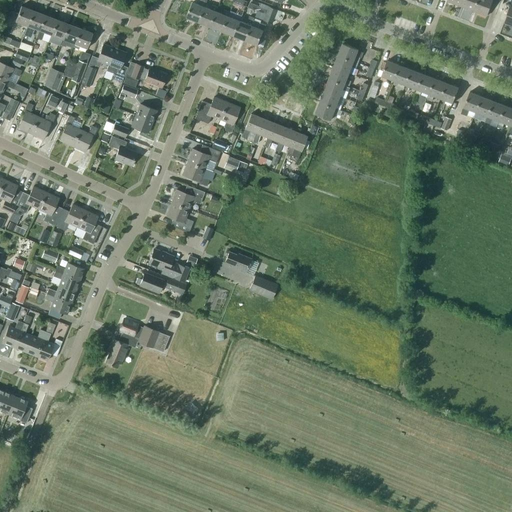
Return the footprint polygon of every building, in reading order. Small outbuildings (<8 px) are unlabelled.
[(200,0),(202,0),(200,4),(193,2),(187,17),(199,22),(205,6),(207,2),(206,2),(207,0),(200,0)] [(473,11),(476,0),(462,0),(460,6),(473,11)] [(476,0),(473,11),(486,16),(492,0),(494,1),(493,0),(476,0)] [(260,6),(251,2),(249,7),(258,11),(260,6)] [(265,20),(267,14),(269,9),(270,6),(261,2),(260,6),(258,11),(256,16),(265,20)] [(22,23),(27,25),(33,10),(21,5),(18,13),(11,11),(7,20),(14,23),(13,27),(20,29),(22,23)] [(211,9),(205,6),(199,22),(211,26),(217,11),(218,7),(213,5),(211,9)] [(269,9),(267,14),(265,20),(272,23),(277,9),(270,6),(269,9)] [(222,31),(229,15),(230,12),(224,9),(223,13),(217,11),(211,26),(222,31)] [(33,10),(27,25),(24,34),(31,37),(34,28),(39,30),(45,14),(33,10)] [(44,32),(51,34),(57,19),(45,14),(39,30),(36,37),(41,39),(44,32)] [(222,31),(234,36),(240,20),(229,15),(222,31)] [(247,23),(240,20),(234,36),(246,40),(252,25),(255,17),(250,15),(247,23)] [(56,36),(62,39),(68,23),(57,19),(51,34),(48,41),(54,43),(56,36)] [(68,41),(74,43),(80,28),(68,23),(62,39),(60,44),(66,46),(68,41)] [(246,40),(258,45),(264,29),(252,25),(246,40)] [(79,49),(80,45),(86,48),(92,32),(80,28),(74,43),(73,47),(79,49)] [(12,38),(2,35),(0,41),(18,47),(20,42),(11,39),(12,38)] [(102,62),(108,64),(109,64),(115,48),(103,43),(95,65),(100,67),(102,62)] [(338,55),(356,62),(359,63),(361,58),(356,56),(358,49),(343,43),(338,55)] [(115,48),(109,64),(108,64),(106,70),(113,73),(111,77),(122,81),(127,66),(121,64),(126,52),(115,48)] [(30,54),(18,50),(15,55),(27,60),(30,54)] [(83,51),(79,61),(72,80),(79,82),(90,54),(83,51)] [(44,52),(42,57),(52,60),(53,55),(44,52)] [(30,56),(28,61),(38,65),(41,57),(34,55),(33,57),(30,56)] [(349,73),(352,66),(357,68),(359,63),(356,62),(338,55),(334,67),(349,73)] [(15,56),(12,62),(20,66),(23,60),(15,56)] [(382,76),(393,80),(399,65),(388,60),(382,76)] [(77,64),(68,61),(66,66),(63,75),(72,78),(77,64)] [(132,75),(136,63),(131,61),(125,76),(123,82),(135,87),(137,81),(130,78),(132,75)] [(8,79),(11,73),(18,76),(21,70),(12,66),(11,68),(0,62),(0,77),(7,81),(8,79)] [(149,70),(143,67),(144,66),(136,63),(132,75),(139,78),(139,77),(145,79),(144,80),(161,87),(166,75),(149,68),(149,70)] [(410,69),(399,65),(393,80),(399,82),(405,84),(410,69)] [(82,83),(89,86),(96,69),(88,67),(82,83)] [(347,79),(349,73),(334,67),(329,78),(345,84),(349,86),(351,81),(347,79)] [(51,68),(45,84),(57,89),(63,72),(51,68)] [(422,73),(410,69),(405,84),(406,85),(405,89),(409,90),(410,87),(416,89),(422,73)] [(418,89),(416,93),(421,94),(422,91),(428,93),(434,78),(422,73),(416,89),(418,89)] [(0,77),(0,92),(1,93),(5,85),(13,89),(15,83),(8,79),(7,81),(0,77)] [(345,84),(329,78),(325,90),(341,96),(343,89),(345,85),(345,84)] [(434,96),(440,98),(446,83),(434,78),(428,93),(429,94),(427,99),(432,101),(434,96)] [(446,83),(440,98),(453,103),(459,87),(446,83)] [(135,97),(137,90),(123,84),(121,92),(135,97)] [(38,88),(37,96),(44,97),(45,89),(38,88)] [(325,90),(321,102),(336,108),(338,108),(340,104),(338,103),(341,96),(325,90)] [(476,112),(482,96),(470,91),(462,113),(474,117),(476,112)] [(87,96),(84,105),(91,108),(94,99),(87,96)] [(482,96),(476,112),(474,117),(481,120),(483,115),(487,116),(493,100),(482,96)] [(375,102),(383,105),(385,100),(377,97),(375,102)] [(10,120),(19,101),(11,98),(2,117),(10,120)] [(211,117),(219,120),(226,103),(213,98),(210,105),(201,102),(194,119),(207,125),(211,117)] [(395,104),(385,100),(383,105),(393,109),(395,104)] [(505,105),(493,100),(487,116),(485,121),(491,123),(493,118),(499,121),(505,105)] [(62,101),(58,110),(63,113),(67,104),(62,101)] [(17,127),(30,134),(38,117),(29,113),(33,105),(28,102),(23,112),(24,112),(17,127)] [(331,120),(336,108),(321,102),(316,114),(331,120)] [(140,103),(136,115),(152,121),(157,110),(140,103)] [(230,134),(234,124),(233,124),(239,108),(226,103),(219,120),(228,124),(225,132),(230,134)] [(99,111),(107,114),(110,107),(102,104),(99,111)] [(499,121),(497,127),(503,129),(505,123),(510,125),(511,119),(511,107),(505,105),(499,121)] [(398,111),(407,115),(408,110),(400,106),(398,111)] [(418,113),(408,110),(407,115),(416,118),(418,113)] [(51,125),(55,116),(50,113),(46,121),(38,117),(30,134),(42,139),(50,124),(51,125)] [(250,131),(256,133),(262,119),(250,114),(245,129),(246,130),(242,138),(247,140),(250,131)] [(59,140),(72,146),(80,130),(71,126),(74,118),(69,115),(65,124),(66,125),(59,140)] [(136,115),(132,126),(148,132),(152,121),(136,115)] [(422,120),(431,124),(432,119),(424,116),(422,120)] [(452,119),(446,116),(441,128),(447,130),(452,119)] [(256,133),(253,141),(258,143),(261,135),(267,137),(273,123),(262,119),(256,133)] [(432,119),(431,124),(439,127),(441,122),(432,119)] [(114,124),(106,121),(103,129),(110,132),(114,124)] [(112,132),(125,137),(128,128),(115,123),(112,132)] [(284,127),(273,123),(267,137),(264,146),(265,146),(265,147),(269,148),(272,139),(279,142),(284,127)] [(84,152),(91,137),(93,137),(97,128),(91,125),(87,134),(80,130),(72,146),(84,152)] [(469,126),(467,132),(468,133),(474,135),(476,129),(469,126)] [(284,127),(279,142),(275,151),(280,153),(283,144),(290,147),(295,132),(284,127)] [(459,130),(457,134),(466,138),(468,133),(467,132),(459,130)] [(290,147),(287,155),(291,157),(295,148),(301,151),(307,136),(295,132),(290,147)] [(103,133),(100,141),(107,143),(109,136),(103,133)] [(468,133),(466,138),(475,141),(476,136),(474,135),(468,133)] [(451,134),(448,141),(462,147),(465,140),(451,134)] [(112,135),(108,144),(119,148),(115,158),(132,165),(137,152),(124,148),(127,141),(112,135)] [(223,153),(227,142),(215,138),(211,148),(223,153)] [(480,143),(490,147),(491,142),(482,139),(480,143)] [(462,148),(473,152),(474,152),(476,145),(465,140),(462,147),(462,148)] [(476,153),(476,154),(486,157),(490,147),(480,143),(476,153)] [(192,149),(186,162),(204,169),(207,160),(215,163),(218,157),(220,152),(211,149),(202,145),(200,152),(192,149)] [(276,166),(280,155),(275,152),(270,163),(276,166)] [(240,161),(237,160),(237,159),(228,156),(224,168),(235,172),(240,161)] [(181,175),(197,181),(197,182),(206,186),(208,180),(200,177),(204,169),(186,162),(181,175)] [(17,185),(5,179),(0,188),(0,197),(5,200),(1,207),(12,212),(18,200),(11,197),(17,185)] [(175,190),(170,203),(188,209),(191,201),(199,204),(204,192),(186,185),(183,193),(175,190)] [(30,204),(38,208),(46,192),(33,186),(29,195),(22,192),(13,212),(20,216),(22,211),(26,212),(30,204)] [(58,198),(46,192),(38,208),(46,212),(43,220),(54,225),(62,208),(55,205),(58,198)] [(192,221),(184,218),(188,209),(170,203),(165,216),(173,219),(170,226),(188,233),(192,221)] [(77,226),(85,210),(73,204),(69,212),(62,208),(54,225),(65,230),(69,223),(77,226)] [(93,243),(101,226),(94,223),(98,215),(85,210),(77,226),(86,230),(82,238),(93,243)] [(10,221),(6,229),(11,231),(15,224),(10,221)] [(206,225),(202,237),(209,240),(213,228),(206,225)] [(44,228),(39,240),(45,242),(50,231),(44,228)] [(51,235),(48,243),(53,246),(56,238),(51,235)] [(70,246),(67,253),(80,259),(83,252),(70,246)] [(59,252),(45,247),(41,257),(55,262),(59,252)] [(172,261),(174,256),(154,248),(149,263),(163,268),(162,272),(185,281),(190,268),(172,261)] [(246,272),(252,259),(238,253),(237,254),(230,251),(226,261),(233,265),(232,266),(246,272)] [(0,273),(5,275),(5,274),(9,276),(12,269),(8,267),(7,269),(0,266),(0,258),(2,253),(0,252),(0,273)] [(189,255),(186,263),(194,266),(197,258),(189,255)] [(19,258),(16,265),(22,267),(24,260),(19,258)] [(32,271),(35,263),(29,261),(26,269),(32,271)] [(65,268),(57,265),(55,271),(80,280),(84,269),(67,262),(65,268)] [(61,279),(59,285),(75,291),(80,280),(55,271),(53,276),(61,279)] [(15,272),(13,277),(20,280),(22,274),(15,272)] [(144,273),(139,285),(158,293),(163,280),(144,273)] [(272,299),(278,284),(256,275),(250,290),(272,299)] [(182,294),(186,284),(168,277),(164,287),(182,294)] [(13,278),(10,287),(16,289),(20,281),(13,278)] [(29,287),(22,284),(15,301),(22,304),(29,287)] [(75,291),(59,285),(56,291),(48,288),(46,293),(71,303),(75,291)] [(31,287),(29,292),(37,295),(38,290),(31,287)] [(66,314),(71,303),(46,293),(44,298),(52,301),(50,308),(66,314)] [(1,294),(0,295),(0,303),(9,307),(12,299),(6,297),(1,294)] [(6,316),(13,319),(19,305),(12,301),(6,316)] [(29,323),(32,316),(26,314),(23,321),(29,323)] [(121,333),(118,341),(115,339),(111,348),(110,348),(105,361),(116,365),(117,362),(119,363),(126,344),(123,342),(124,338),(127,339),(129,334),(138,338),(137,341),(163,352),(169,336),(144,325),(143,327),(137,325),(138,324),(124,318),(119,330),(123,331),(123,334),(121,333)] [(2,341),(13,346),(23,322),(18,319),(15,327),(9,325),(2,341)] [(24,351),(31,334),(25,332),(28,324),(23,322),(13,346),(24,351)] [(37,336),(31,334),(24,351),(35,355),(45,331),(40,329),(37,336)] [(51,333),(45,331),(35,355),(47,360),(50,353),(57,356),(63,341),(56,338),(54,343),(47,341),(51,333)] [(0,405),(0,410),(9,413),(16,396),(6,392),(0,405)] [(20,418),(19,420),(27,423),(33,408),(26,405),(28,400),(16,396),(9,413),(20,418)] [(190,418),(199,408),(190,400),(182,410),(190,418)] [(0,434),(0,436),(5,440),(8,434),(2,431),(0,434)]
